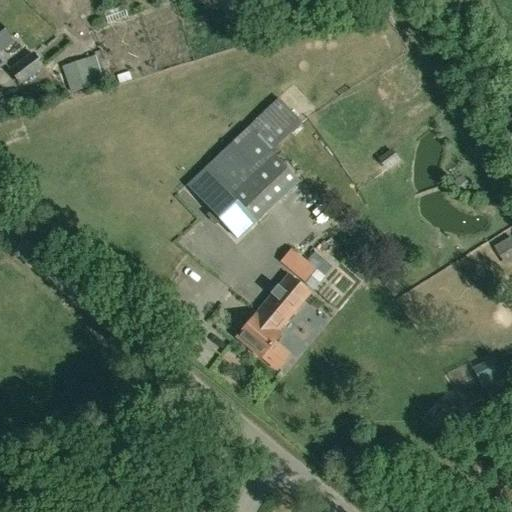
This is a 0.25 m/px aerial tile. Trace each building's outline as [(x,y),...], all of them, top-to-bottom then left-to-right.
[(0,65),(7,60),(1,53),(14,43),(0,25),(0,65)] [(43,69),(32,54),(9,71),(20,85),(43,69)] [(71,93),(107,82),(98,55),(62,67),(71,93)] [(299,184),(248,128),(186,186),(236,242),(299,184)] [(391,150),(378,160),(387,172),(400,162),(391,150)] [(462,176),(451,183),(462,196),(471,189),(462,176)] [(324,192),(310,178),(286,202),(300,216),(324,192)] [(311,227),(329,209),(320,199),(301,217),(311,227)] [(511,239),(510,237),(496,245),(507,265),(511,262),(511,239)] [(308,262),(290,248),(279,262),(296,276),(308,262)] [(309,295),(287,277),(236,338),(261,359),(279,336),(276,334),(309,295)] [(491,360),(469,369),(481,391),(501,382),(491,360)]
